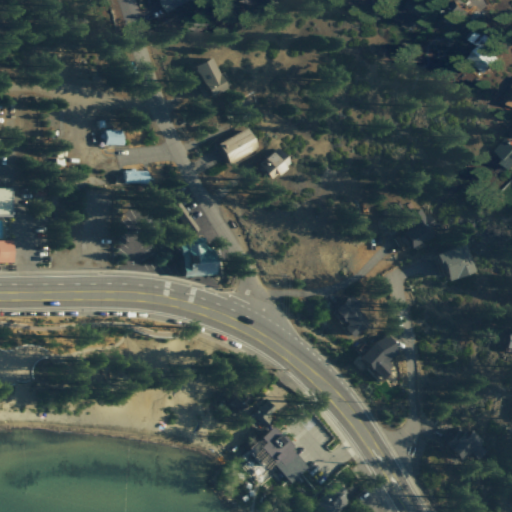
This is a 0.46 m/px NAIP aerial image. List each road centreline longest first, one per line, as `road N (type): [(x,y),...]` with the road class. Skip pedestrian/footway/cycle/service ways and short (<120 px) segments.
road 1 (residential): [(242,324),(251,306),(243,274),(162,130),(117,0)]
road 2 (primary): [(242,324),(333,400),(404,511)]
road 3 (primary): [(0,293),(143,295),(242,324)]
